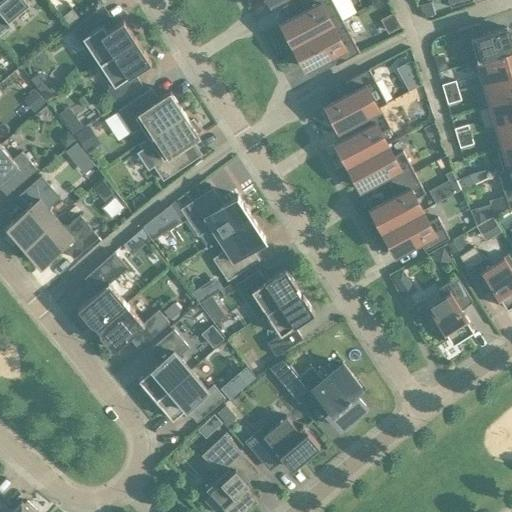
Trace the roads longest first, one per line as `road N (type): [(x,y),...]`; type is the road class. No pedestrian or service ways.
road 1 (residential): [(150,0),(422,412)]
road 2 (residential): [(0,440),(62,491),(98,501),(122,488),(138,455),(129,423),(0,261)]
road 3 (residential): [(422,412),(301,511)]
